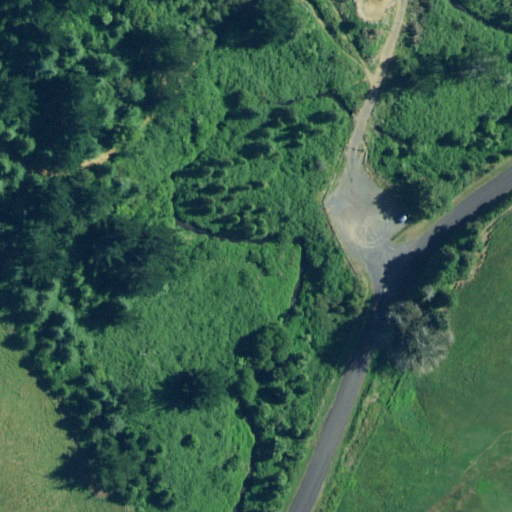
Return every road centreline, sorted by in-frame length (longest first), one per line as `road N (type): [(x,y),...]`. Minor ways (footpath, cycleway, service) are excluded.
road 1 (unclassified): [(511,179),(450,229),(397,296),(300,511)]
road 2 (track): [(392,305),(364,194),(367,138),(403,0)]
